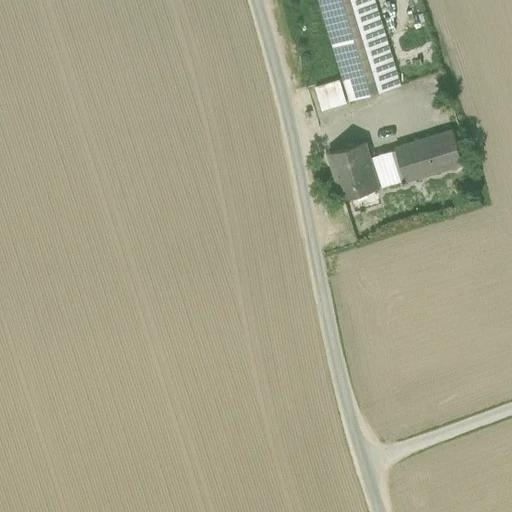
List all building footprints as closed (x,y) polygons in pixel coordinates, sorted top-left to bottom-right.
[(376,0),(318,0),(352,111),(405,95),(376,0)] [(348,103),(341,80),(317,87),(323,110),(348,103)] [(453,133),(396,149),(396,151),(405,181),(462,163),(453,133)] [(364,143),(330,153),(344,199),(378,188),(369,159),(364,143)] [(378,188),(405,181),(396,151),(369,159),(378,188)]
